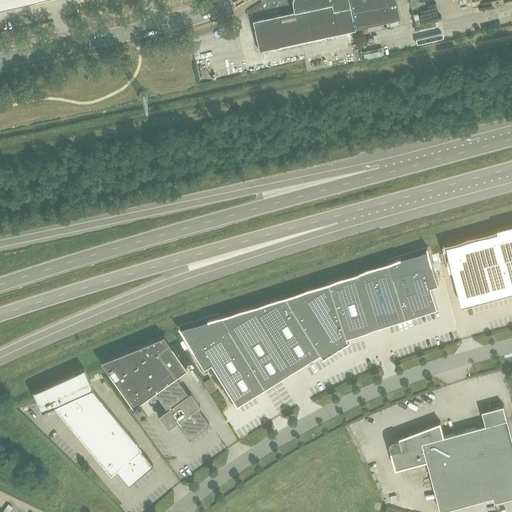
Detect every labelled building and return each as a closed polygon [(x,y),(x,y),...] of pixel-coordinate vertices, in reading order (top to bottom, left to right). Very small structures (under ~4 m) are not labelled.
[(0,0),(0,8),(0,7),(30,0),(31,1),(34,0),(0,0)] [(252,20),(259,50),(355,29),(348,0),(291,0),(292,2),(292,4),(294,11),(252,20)] [(400,18),(396,1),(395,0),(349,0),(352,11),(355,28),(400,18)] [(498,230),(443,245),(447,259),(450,258),(451,261),(453,271),(462,305),(511,291),(511,225),(498,229),(498,230)] [(180,325),(178,325),(192,347),(193,350),(203,366),(211,362),(237,403),(318,353),(321,357),(350,340),(347,336),(438,307),(431,285),(439,283),(433,263),(429,247),(427,247),(428,250),(402,258),(402,257),(325,281),(326,282),(327,282),(329,288),(289,300),(286,295),(287,294),(287,293),(207,318),(207,319),(181,327),(180,325)] [(200,428),(209,422),(197,405),(199,404),(199,405),(199,404),(190,391),(187,392),(175,375),(186,367),(171,346),(163,334),(100,360),(108,372),(132,405),(135,409),(141,404),(139,401),(154,390),(166,407),(157,414),(167,427),(170,425),(171,428),(172,427),(175,425),(173,422),(176,421),(187,437),(196,431),(197,431),(197,430),(199,428),(200,429),(200,428)] [(141,447),(133,438),(132,438),(128,433),(128,432),(114,415),(113,415),(109,410),(92,388),(93,388),(84,367),(32,390),(38,404),(41,411),(42,410),(45,409),(48,412),(51,409),(51,410),(52,409),(50,407),(53,406),(54,405),(110,473),(120,464),(133,479),(141,473),(149,466),(151,464),(153,463),(141,449),(140,448),(141,447)] [(189,370),(203,390),(205,388),(192,368),(189,370)] [(504,404),(482,410),(486,424),(466,429),(485,498),(493,496),(495,501),(511,496),(511,434),(508,418),(504,404)] [(147,415),(141,407),(133,413),(138,421),(147,415)] [(485,498),(466,429),(444,435),(441,421),(394,439),(395,439),(395,441),(394,443),(393,445),(391,446),(390,446),(396,468),(427,459),(441,510),(485,498)] [(248,511),(378,511),(358,469),(346,450),(248,511)]
